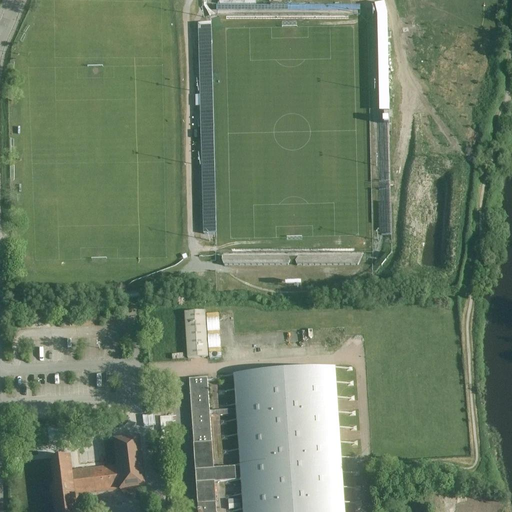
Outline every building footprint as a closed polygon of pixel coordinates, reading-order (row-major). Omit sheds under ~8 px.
[(373,7),(379,182),(392,182),(386,6),(373,7)] [(361,7),(215,7),(215,16),(361,16),(361,7)] [(202,236),(216,235),(211,25),(197,26),(202,236)] [(379,182),(379,191),(392,190),(392,182),(379,182)] [(393,235),(392,190),(379,191),(380,235),(393,235)] [(295,260),(297,266),(358,265),(363,254),(299,255),(295,260)] [(223,266),(287,266),(290,261),(287,255),(221,255),(221,261),(223,266)] [(206,313),(206,309),(186,310),(188,353),(189,359),(209,358),(206,313)] [(267,343),(305,341),(304,329),(266,331),(267,343)] [(241,478),(243,511),(345,511),(343,468),(337,365),(235,371),(237,408),(237,415),(241,467),(241,478)] [(215,468),(211,416),(237,415),(237,408),(210,410),(208,377),(191,378),(199,511),(217,511),(215,480),(241,478),(241,467),(215,468)] [(115,437),(118,466),(121,485),(121,491),(131,489),(146,487),(140,438),(139,434),(115,437)] [(121,485),(118,466),(73,470),(71,455),(51,458),(56,511),(79,511),(77,491),(121,485)]
